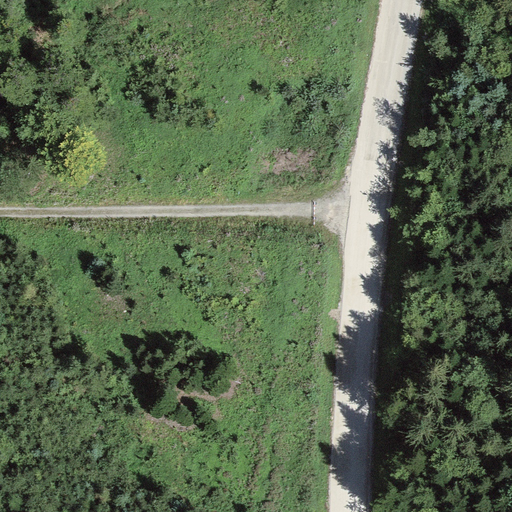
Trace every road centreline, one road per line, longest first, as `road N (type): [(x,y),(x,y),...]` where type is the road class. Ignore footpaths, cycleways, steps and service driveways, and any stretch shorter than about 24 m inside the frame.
road 1 (tertiary): [(403,0),(374,214),(351,511)]
road 2 (track): [(0,208),(374,214)]
